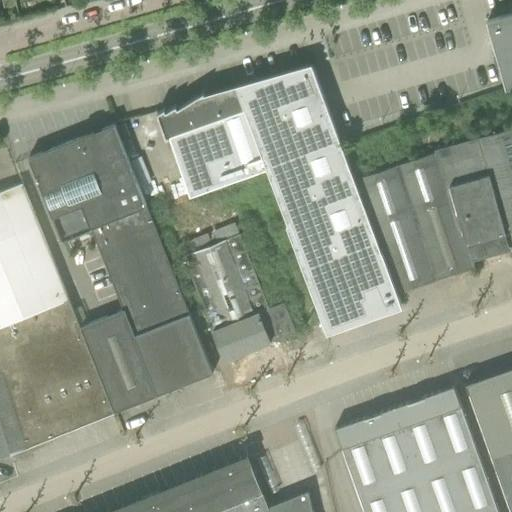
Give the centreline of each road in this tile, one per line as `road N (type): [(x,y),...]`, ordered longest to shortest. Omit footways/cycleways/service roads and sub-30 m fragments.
road 1 (unclassified): [(0,509),(313,383),(511,314)]
road 2 (unclassified): [(0,110),(395,0)]
road 3 (secondary): [(0,81),(289,0)]
road 4 (residential): [(164,0),(0,47)]
